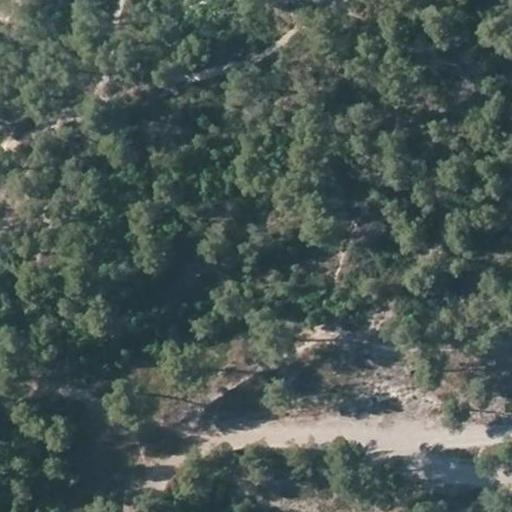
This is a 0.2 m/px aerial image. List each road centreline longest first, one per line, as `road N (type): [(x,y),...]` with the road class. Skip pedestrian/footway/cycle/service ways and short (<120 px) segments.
road 1 (track): [(511,479),(455,474),(341,434),(233,435),(166,465),(149,486),(146,511)]
road 2 (track): [(341,434),(511,430)]
